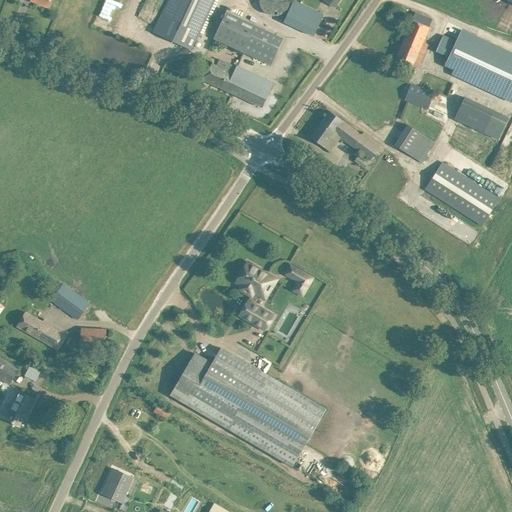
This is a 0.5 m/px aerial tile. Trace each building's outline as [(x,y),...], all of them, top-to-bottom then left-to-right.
[(168,0),(154,33),(191,50),(214,0),(168,0)] [(257,0),(258,1),(258,3),(258,4),(259,6),(260,7),(261,9),(261,10),(263,11),(264,12),(266,13),(268,14),(269,14),(271,15),(272,15),(274,15),(275,15),(276,14),(278,14),(280,13),(281,13),(282,12),(283,11),(284,10),(285,9),(286,7),(287,5),(287,4),(288,3),(288,2),(288,1),(288,0),(257,0)] [(284,22),(304,32),(314,36),(324,14),(294,0),(284,22)] [(227,9),(214,38),(271,65),(285,36),(227,9)] [(94,23),(113,31),(118,18),(99,10),(94,23)] [(395,60),(404,64),(418,70),(421,62),(416,59),(420,48),(425,50),(427,44),(423,42),(432,19),(415,12),(395,60)] [(511,52),(461,29),(456,40),(443,35),(435,52),(457,62),(452,73),(511,100),(511,52)] [(222,61),(219,67),(212,64),(204,80),(262,107),(274,83),(236,66),(236,67),(222,61)] [(412,84),(405,100),(426,109),(433,93),(412,84)] [(508,117),(494,111),(465,97),(454,118),(483,132),(498,139),(508,117)] [(361,107),(355,115),(376,131),(382,123),(361,107)] [(362,135),(337,117),(329,111),(310,137),(330,152),(339,139),(340,141),(341,139),(370,160),(381,146),(363,133),(362,135)] [(407,125),(394,145),(421,163),(434,142),(407,125)] [(358,156),(354,161),(364,168),(368,163),(358,156)] [(443,163),(431,181),(425,190),(482,226),(499,199),(443,163)] [(239,289),(251,296),(249,299),(255,302),(270,276),(258,269),(256,272),(246,266),(238,279),(243,282),(239,289)] [(286,275),(297,281),(292,289),(302,295),(312,278),(291,266),(286,275)] [(58,281),(47,297),(77,319),(89,304),(58,281)] [(240,315),(265,330),(273,316),(248,301),(240,315)] [(300,313),(309,316),(313,305),(304,302),(300,313)] [(25,312),(20,321),(18,325),(50,345),(58,350),(66,336),(25,312)] [(81,328),(79,348),(105,350),(107,329),(81,328)] [(212,364),(188,405),(292,466),(326,409),(221,348),(212,364)] [(212,364),(210,362),(195,353),(171,395),(185,403),(188,405),(212,364)] [(0,357),(0,377),(8,383),(17,370),(0,357)] [(48,374),(51,369),(44,365),(41,370),(48,374)] [(3,418),(10,422),(19,426),(26,413),(28,414),(35,400),(16,390),(3,418)] [(158,404),(153,412),(166,419),(171,411),(158,404)] [(104,495),(113,499),(118,501),(122,493),(124,494),(132,477),(113,468),(109,477),(112,478),(104,495)] [(228,511),(214,503),(208,511),(228,511)]
